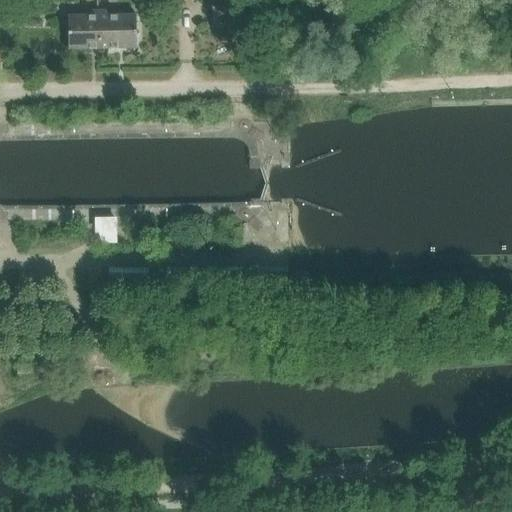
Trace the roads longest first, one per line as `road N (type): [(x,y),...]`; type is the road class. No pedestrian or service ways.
road 1 (track): [(511,461),(0,501)]
road 2 (unclassified): [(304,86),(0,92)]
road 3 (track): [(304,86),(511,76)]
